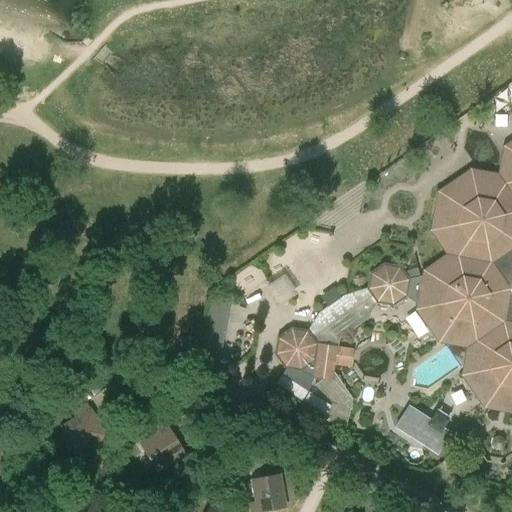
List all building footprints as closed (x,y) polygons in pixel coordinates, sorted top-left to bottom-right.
[(469,373),(488,401),(511,405),(511,148),(509,151),(505,177),(469,170),(455,180),(447,186),(437,192),(431,231),(447,254),(431,266),(429,274),(425,275),(422,276),(420,276),(409,279),(399,266),(382,263),(369,273),(365,289),(345,295),(342,296),(318,313),(307,330),(291,328),(284,333),(277,338),(274,354),(284,368),(300,371),(312,378),(323,379),(313,386),(308,394),(279,375),(272,385),(344,432),(351,398),(350,396),(333,373),(334,365),(350,367),(353,348),(338,346),(339,338),(365,320),(376,303),(393,307),(406,297),(423,308),(442,335),(475,341),(469,373)] [(222,340),(228,302),(206,299),(200,337),(222,340)] [(79,453),(106,436),(87,405),(75,412),(78,417),(62,427),(79,453)] [(408,411),(398,426),(425,444),(436,452),(447,435),(439,430),(445,421),(435,415),(429,423),(409,409),(408,411)] [(379,411),(375,429),(393,433),(397,415),(379,411)] [(164,423),(153,430),(156,435),(140,444),(156,470),(183,453),(164,423)] [(251,511),(256,511),(284,507),(278,475),(251,480),(255,502),(250,503),(251,511)] [(97,511),(91,503),(77,511),(97,511)]
